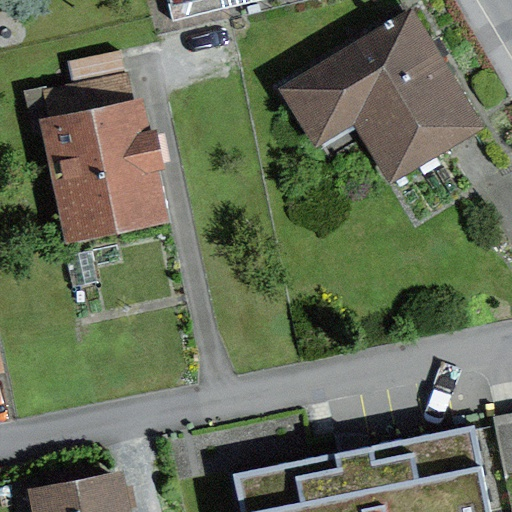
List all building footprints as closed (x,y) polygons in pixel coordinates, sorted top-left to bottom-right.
[(159,0),(162,12),(217,0),(159,0)] [(397,3),(272,81),(319,156),(362,129),(397,185),(479,134),(397,3)] [(145,107),(45,128),(70,249),(170,228),(145,107)] [(497,511),(480,428),(245,479),(252,511),(497,511)] [(127,511),(121,486),(36,506),(37,511),(127,511)]
